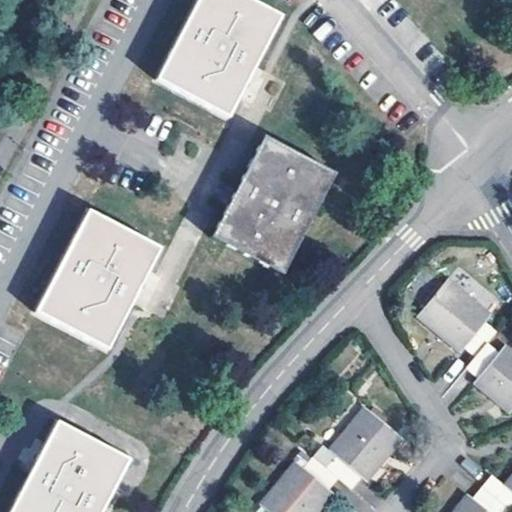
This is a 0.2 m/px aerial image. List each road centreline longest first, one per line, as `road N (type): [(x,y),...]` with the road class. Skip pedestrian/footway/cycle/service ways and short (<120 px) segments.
road 1 (residential): [(155,0),(0,301)]
road 2 (residential): [(357,292),(257,401),(184,511)]
road 3 (residential): [(357,292),(441,440),(438,461),(394,511)]
road 4 (residential): [(478,169),(340,0)]
road 5 (residential): [(478,169),(357,292)]
